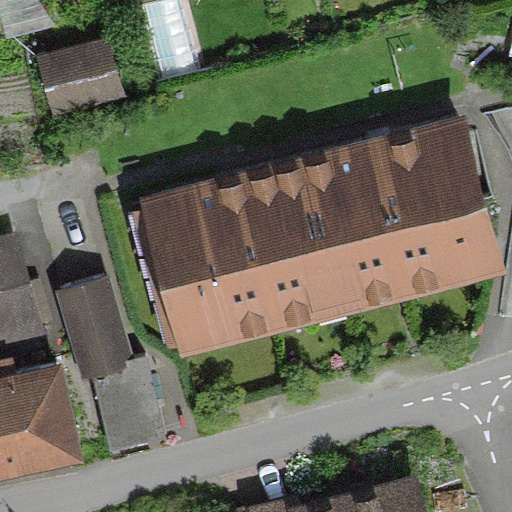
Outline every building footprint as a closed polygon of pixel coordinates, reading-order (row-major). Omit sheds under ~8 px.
[(111,23),(36,42),(53,111),(129,91),(111,23)] [(179,329),(183,342),(506,256),(465,103),(382,126),(231,164),(144,185),(147,195),(136,198),(168,331),(179,329)] [(0,324),(45,311),(19,224),(0,229),(0,324)] [(57,283),(83,370),(95,367),(113,444),(168,431),(148,348),(132,352),(109,268),(57,283)] [(81,443),(58,346),(0,361),(0,462),(21,458),(81,443)] [(430,511),(417,466),(365,480),(299,499),(295,487),(250,500),(253,511),(430,511)]
